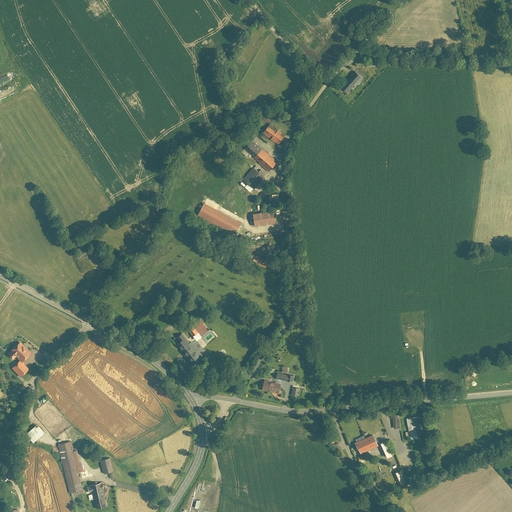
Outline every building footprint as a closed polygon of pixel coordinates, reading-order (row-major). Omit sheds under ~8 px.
[(357,40),(364,44),(367,39),(360,35),(357,40)] [(359,78),(351,70),(337,85),(345,93),(359,78)] [(267,122),(260,132),(275,143),(282,134),(267,122)] [(265,170),(274,160),(251,139),(242,150),(265,170)] [(251,189),(262,177),(251,167),(240,179),(251,189)] [(266,201),(266,200),(267,197),(266,193),(262,191),(258,193),(256,197),(258,201),(262,202),(266,201)] [(201,203),(194,216),(228,232),(229,230),(233,232),(239,221),(201,203)] [(271,210),(250,213),(251,226),(273,223),(271,210)] [(250,263),(265,267),(267,260),(252,256),(250,263)] [(198,318),(185,329),(194,340),(207,329),(198,318)] [(185,334),(173,344),(190,366),(203,357),(185,334)] [(29,353),(17,340),(4,353),(10,359),(13,356),(17,360),(9,368),(18,377),(27,369),(20,362),(29,353)] [(272,378),(290,381),(292,373),(274,369),(272,378)] [(279,381),(261,378),(259,390),(277,393),(279,381)] [(297,388),(290,386),(288,395),(296,397),(297,388)] [(417,412),(403,414),(408,446),(422,444),(417,412)] [(389,427),(397,427),(396,415),(388,415),(389,427)] [(29,443),(41,433),(34,424),(22,434),(29,443)] [(375,445),(369,434),(361,437),(360,434),(350,439),(357,453),(375,445)] [(68,440),(55,443),(67,493),(81,489),(76,471),(81,470),(79,461),(76,461),(73,450),(71,451),(68,440)] [(377,443),(384,458),(390,456),(383,441),(377,443)] [(341,455),(335,442),(329,444),(335,458),(341,455)] [(108,457),(98,459),(101,473),(111,471),(108,457)] [(393,473),(399,486),(404,483),(399,470),(393,473)] [(87,485),(82,486),(84,494),(89,492),(93,508),(103,505),(99,487),(101,487),(100,480),(86,483),(87,485)]
